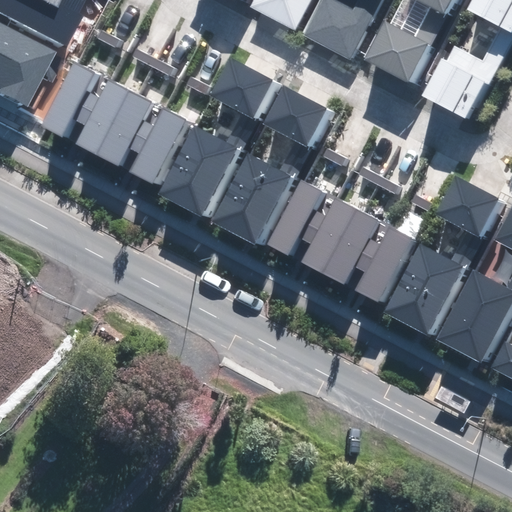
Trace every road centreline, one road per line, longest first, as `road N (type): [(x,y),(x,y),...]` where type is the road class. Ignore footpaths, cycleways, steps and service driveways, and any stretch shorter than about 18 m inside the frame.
road 1 (residential): [(0,198),(511,467)]
road 2 (residential): [(182,0),(463,149),(497,140),(511,114)]
